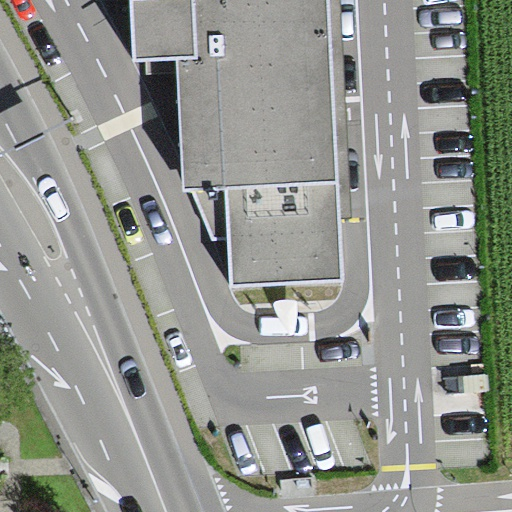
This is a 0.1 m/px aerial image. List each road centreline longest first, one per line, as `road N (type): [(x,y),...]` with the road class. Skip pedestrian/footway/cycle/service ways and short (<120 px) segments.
road 1 (secondary): [(78,316),(166,511)]
road 2 (secondary): [(78,316),(0,172)]
